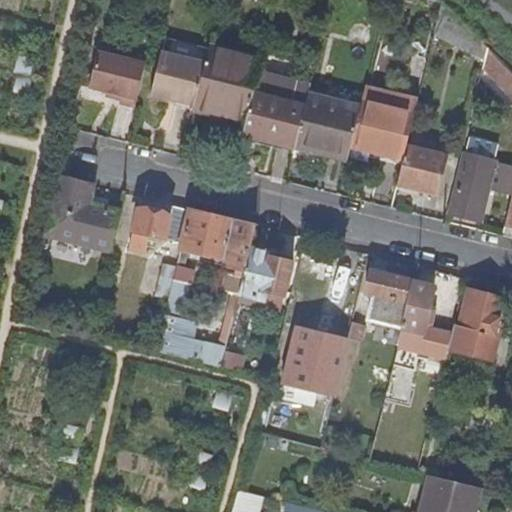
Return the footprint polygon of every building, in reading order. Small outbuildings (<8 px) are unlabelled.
[(488,48),(442,1),(434,33),(483,59),(485,60),(488,48)] [(195,106),(195,108),(246,121),(259,72),(260,65),(262,60),(210,46),(206,62),(201,82),(195,106)] [(511,73),(488,48),(485,60),(483,66),(511,95),(511,73)] [(162,51),(151,98),(169,102),(169,100),(177,101),(195,106),(201,82),(206,62),(162,51)] [(120,103),(136,107),(147,63),(98,52),(92,78),(90,88),(107,92),(122,96),(120,100),(120,103)] [(262,60),(260,65),(266,66),(268,55),(263,54),(262,60)] [(295,147),(308,96),(311,85),(259,72),(246,121),(243,134),(295,147)] [(84,76),(81,86),(90,88),(92,78),(84,76)] [(365,88),(361,102),(360,108),(350,146),(403,159),(406,145),(417,101),(365,88)] [(106,97),(120,100),(122,96),(107,92),(106,97)] [(350,146),(360,108),(308,96),(295,147),(314,152),(316,146),(348,154),(350,146)] [(195,106),(177,101),(176,105),(194,110),(194,108),(195,108),(195,106)] [(469,137),(465,154),(494,161),(498,145),(469,137)] [(445,156),(406,145),(403,159),(397,184),(436,194),(445,156)] [(511,165),(494,161),(465,154),(450,212),(480,220),(487,190),(511,195),(511,165)] [(45,232),(111,249),(120,212),(107,209),(88,204),(90,195),(93,186),(59,177),(45,232)] [(88,204),(107,209),(109,200),(90,195),(88,204)] [(182,242),(190,210),(140,197),(138,208),(139,208),(130,247),(146,251),(150,234),(182,242)] [(182,242),(173,280),(156,351),(197,361),(202,341),(191,338),(195,321),(180,317),(188,284),(191,285),(194,273),(191,268),(183,266),(187,250),(206,255),(223,259),(222,264),(237,268),(235,276),(226,274),(222,290),(234,293),(239,294),(245,269),(250,248),(256,226),(190,210),(182,242)] [(245,269),(239,294),(264,301),(267,292),(284,296),(293,259),(250,248),(245,269)] [(222,264),(223,259),(206,255),(205,260),(222,264)] [(402,326),(413,281),(385,274),(386,269),(373,266),(372,270),(366,291),(379,295),(372,318),(402,326)] [(435,286),(413,281),(402,326),(397,346),(418,351),(446,357),(452,333),(431,328),(436,308),(430,306),(435,286)] [(459,327),(454,326),(448,349),(472,355),(478,332),(495,337),(498,338),(507,299),(468,289),(459,327)] [(221,366),(239,294),(234,293),(220,346),(202,341),(197,361),(221,366)] [(365,325),(352,321),(347,338),(361,341),(365,325)] [(293,386),(333,397),(347,338),(308,328),(293,386)] [(489,360),(495,337),(478,332),(472,355),(489,360)] [(233,368),(237,353),(226,350),(222,365),(233,368)] [(466,424),(470,409),(446,403),(443,419),(466,424)] [(471,511),(478,486),(430,474),(420,511),(471,511)] [(231,511),(259,511),(265,495),(238,488),(231,511)] [(333,511),(287,500),(285,508),(290,509),(289,511),(333,511)]
